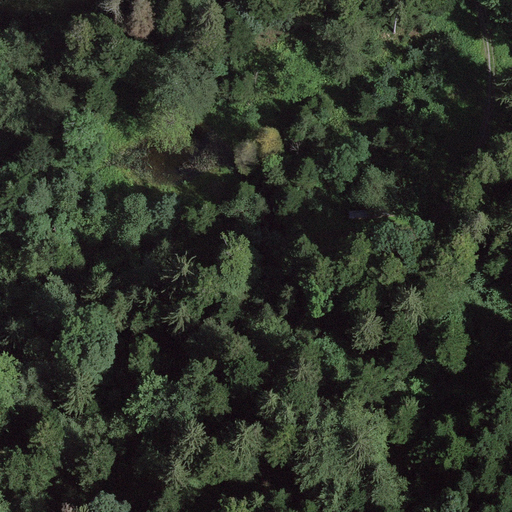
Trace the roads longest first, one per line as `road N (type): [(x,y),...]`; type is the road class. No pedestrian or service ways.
road 1 (track): [(0,254),(431,222)]
road 2 (track): [(179,511),(231,430),(431,222)]
road 3 (track): [(483,0),(493,60),(487,130),(459,190),(431,222)]
